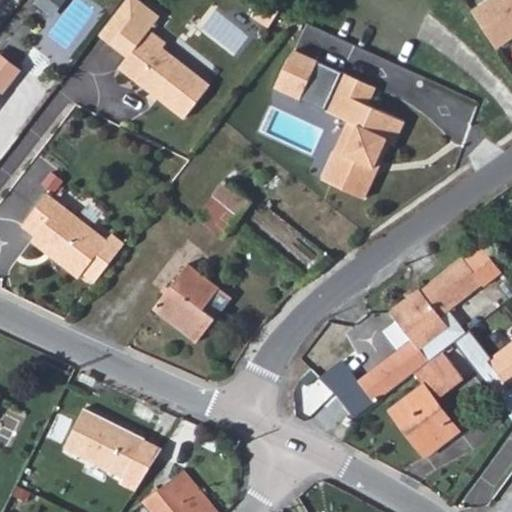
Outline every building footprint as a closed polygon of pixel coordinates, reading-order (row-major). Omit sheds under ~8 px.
[(166,11),(157,3),(153,0),(122,0),(102,23),(123,43),(134,53),(158,21),(166,11)] [(511,0),(487,0),(477,7),(502,45),(511,37),(511,0)] [(188,111),(204,91),(217,74),(201,62),(188,52),(169,38),(173,33),(158,21),(134,53),(128,64),(156,86),(188,111)] [(387,139),(391,141),(397,144),(406,123),(368,106),(377,86),(292,48),(274,87),(352,121),(339,150),(347,154),(334,183),(366,198),(376,175),(374,168),(387,139)] [(0,55),(0,84),(15,68),(0,55)] [(376,175),(391,141),(387,139),(374,168),(376,175)] [(347,154),(339,150),(325,179),(334,183),(347,154)] [(221,196),(217,192),(199,215),(206,218),(221,196)] [(241,212),(221,196),(206,218),(202,223),(226,237),(241,212)] [(114,233),(109,239),(56,197),(25,231),(34,238),(32,242),(81,280),(86,275),(97,284),(127,242),(114,233)] [(415,289),(389,308),(419,350),(450,329),(442,317),(484,288),(487,291),(509,276),(488,247),(465,264),(461,262),(417,291),(415,289)] [(192,333),(218,300),(222,293),(223,287),(181,258),(147,304),(152,306),(154,303),(180,323),(192,333)] [(511,342),(487,360),(506,388),(511,383),(511,342)] [(469,380),(445,347),(414,370),(424,387),(393,411),(428,460),(464,437),(438,400),(469,380)] [(398,349),(358,379),(374,399),(414,370),(398,349)] [(138,442),(79,414),(63,450),(121,480),(138,442)] [(477,504),(511,453),(511,438),(507,435),(465,495),(477,504)] [(137,511),(213,511),(179,472),(137,511)]
